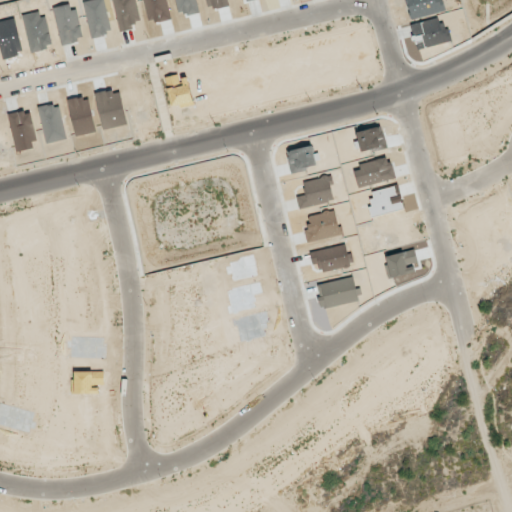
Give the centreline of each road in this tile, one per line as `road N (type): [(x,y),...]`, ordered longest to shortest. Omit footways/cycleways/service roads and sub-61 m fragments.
road 1 (tertiary): [(0,193),(364,108),(463,68),(511,35)]
road 2 (residential): [(442,279),(386,308),(253,428),(204,459),(154,481),(85,496),(0,483)]
road 3 (residential): [(0,94),(372,7)]
road 4 (residential): [(370,0),(459,343)]
road 5 (residential): [(154,481),(129,424),(134,319),(101,170)]
road 6 (residential): [(250,134),(308,376)]
road 7 (residential): [(459,343),(503,511)]
